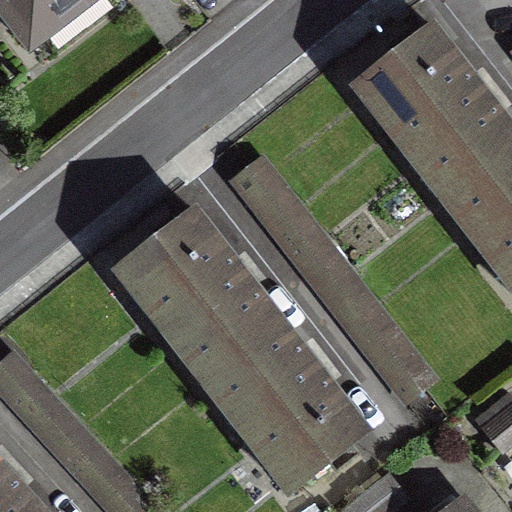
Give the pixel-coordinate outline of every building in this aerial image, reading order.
[(0,0),(0,7),(31,47),(91,0),(0,0)] [(511,143),(511,126),(434,26),(357,86),(443,197),(511,143)] [(511,143),(443,197),(511,285),(511,143)] [(408,402),(436,380),(263,159),(235,181),(408,402)] [(119,271),(205,381),(282,321),(195,211),(119,271)] [(292,492),(369,432),(282,321),(205,381),(292,492)] [(0,365),(0,390),(111,511),(158,511),(13,353),(0,365)] [(43,511),(0,464),(0,511),(43,511)] [(390,475),(344,511),(345,511),(389,511),(408,498),(390,475)] [(467,511),(460,503),(448,511),(467,511)]
